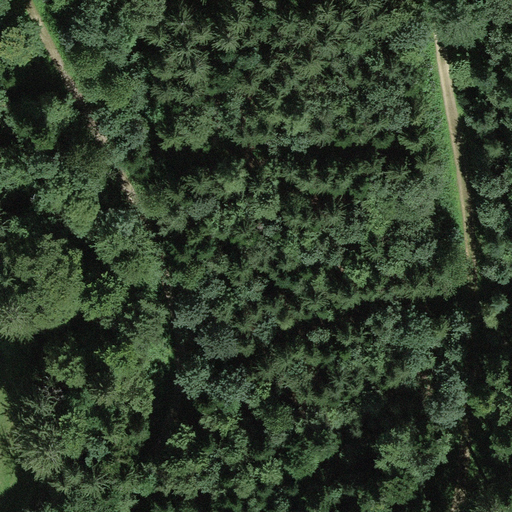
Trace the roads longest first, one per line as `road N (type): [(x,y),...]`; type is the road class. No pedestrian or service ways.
road 1 (track): [(21,0),(138,208),(173,331),(168,425),(119,511)]
road 2 (track): [(460,511),(468,261),(433,0)]
